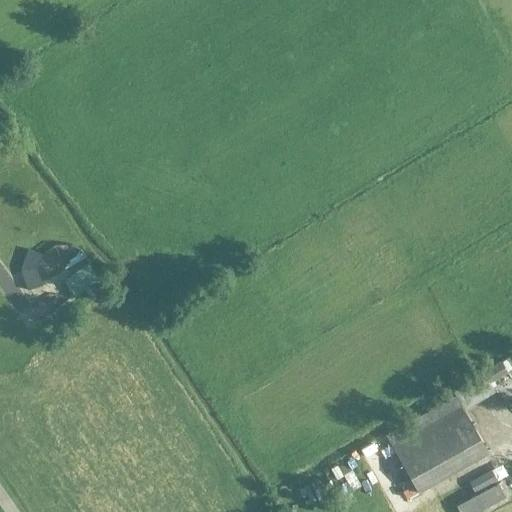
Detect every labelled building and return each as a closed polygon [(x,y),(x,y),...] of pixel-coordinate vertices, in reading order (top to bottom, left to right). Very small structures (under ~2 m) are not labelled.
[(28,250),(27,250),(21,270),(27,290),(42,285),(37,270),(41,254),(28,250)] [(97,278),(89,263),(65,280),(74,295),(83,288),(97,278)] [(83,288),(93,300),(106,290),(97,278),(83,288)] [(489,453),(456,396),(386,435),(418,492),(489,453)] [(497,482),(492,471),(470,483),(476,493),(497,482)]
